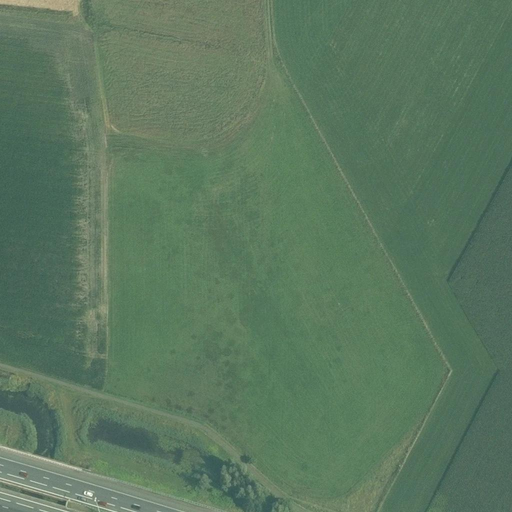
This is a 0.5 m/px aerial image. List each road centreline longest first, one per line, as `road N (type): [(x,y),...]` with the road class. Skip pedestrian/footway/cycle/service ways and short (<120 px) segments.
road 1 (track): [(171,480),(70,447),(60,383)]
road 2 (motorway): [(145,511),(0,469)]
